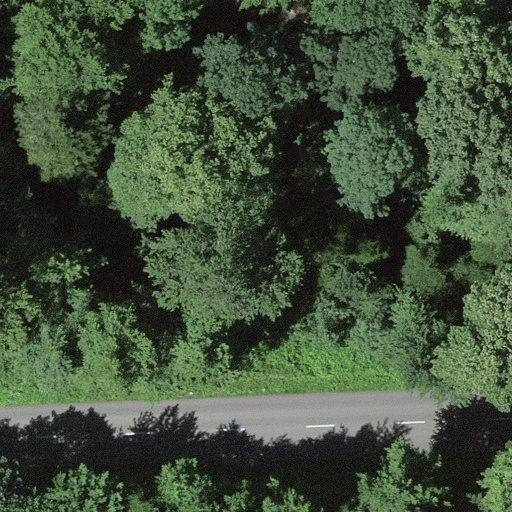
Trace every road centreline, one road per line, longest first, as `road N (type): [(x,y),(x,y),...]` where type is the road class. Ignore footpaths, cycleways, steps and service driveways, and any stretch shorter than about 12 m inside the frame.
road 1 (secondary): [(511,417),(0,437)]
road 2 (track): [(289,0),(511,34)]
